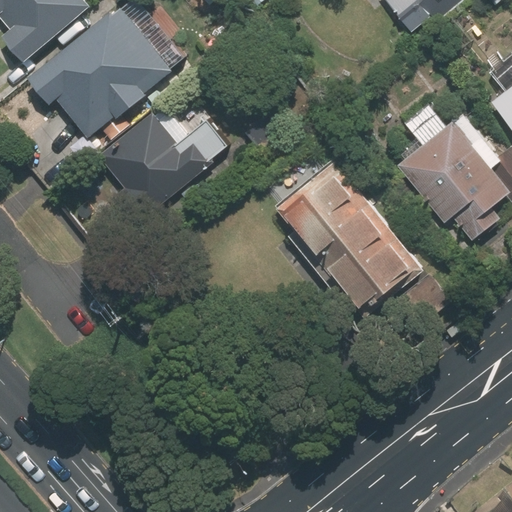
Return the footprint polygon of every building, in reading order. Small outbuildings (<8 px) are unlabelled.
[(0,0),(0,17),(8,11),(18,24),(7,34),(29,62),(101,4),(97,0),(0,0)] [(268,0),(248,0),(258,10),(268,0)] [(427,1),(428,0),(392,0),(419,30),(438,13),(427,1)] [(125,117),(183,71),(128,1),(38,73),(59,101),(63,97),(94,136),(122,114),(125,117)] [(511,89),(500,99),(511,114),(511,89)] [(266,151),(298,120),(278,99),(246,130),(266,151)] [(155,109),(103,155),(130,185),(120,194),(145,222),(235,142),(214,119),(186,144),(155,109)] [(511,201),(511,146),(506,152),(473,109),(404,162),(449,221),(453,218),(472,243),(508,216),(499,205),(509,197),(511,201)] [(341,259),(375,302),(401,281),(404,285),(431,264),(345,153),(317,175),(317,173),(317,172),(316,170),(316,169),(315,168),(314,166),(313,165),(312,164),(310,164),(309,163),(307,163),(306,163),(304,163),(303,163),(301,163),(300,164),(299,165),(297,166),(296,167),(295,168),(295,169),(294,171),(294,172),(293,174),(293,175),(294,177),(294,178),(294,180),(295,181),(296,182),(297,183),(298,184),(300,185),(301,186),(302,186),(283,201),(290,211),(296,206),(329,249),(356,229),(365,240),(341,259)] [(434,275),(414,295),(436,318),(457,299),(434,275)] [(511,511),(511,490),(504,497),(510,505),(501,511),(511,511)]
